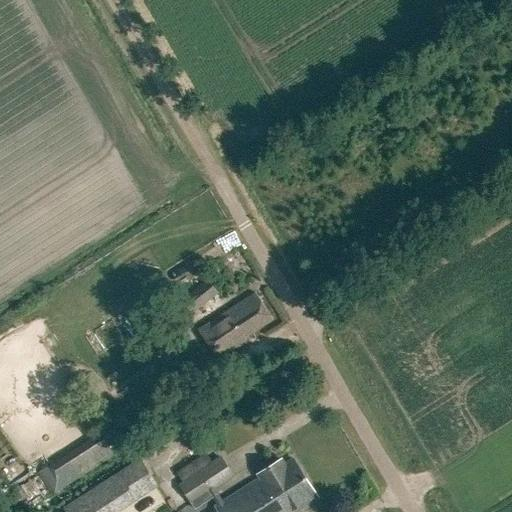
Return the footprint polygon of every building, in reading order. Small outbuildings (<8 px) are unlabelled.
[(272,320),(255,294),(197,332),(217,363),(227,356),(254,339),(251,334),(272,320)] [(95,331),(105,346),(119,336),(109,321),(95,331)] [(173,387),(189,377),(175,356),(160,366),(173,387)] [(104,433),(58,458),(56,454),(33,466),(47,493),(116,455),(104,433)] [(213,463),(205,452),(175,471),(183,482),(179,485),(191,503),(233,476),(221,457),(213,463)] [(260,478),(254,481),(215,505),(219,511),(292,511),(317,497),(293,459),(285,464),(282,460),(258,475),(260,478)] [(110,511),(138,494),(130,482),(123,472),(73,504),(78,511),(91,511),(104,503),(109,511),(110,511)]
